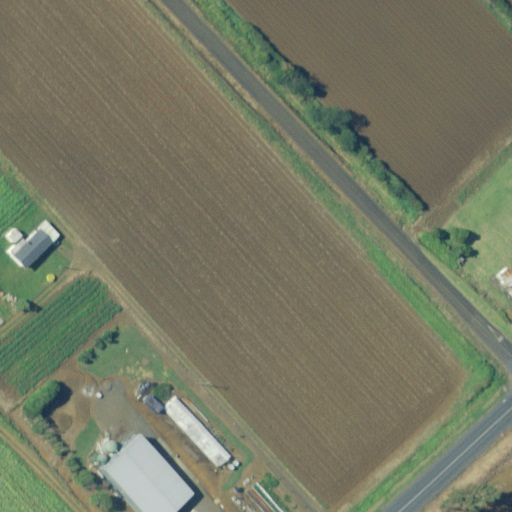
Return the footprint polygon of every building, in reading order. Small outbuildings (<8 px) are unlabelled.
[(54,234),(57,232),(42,216),(34,224),(35,225),(19,241),(17,243),(14,240),(6,248),(7,249),(9,251),(8,251),(18,262),(21,265),(41,246),(48,240),(54,234)] [(5,233),(11,239),(18,232),(12,226),(5,233)] [(456,257),(460,261),(464,258),(460,253),(456,257)] [(511,268),(511,270),(505,263),(496,272),(502,278),(500,280),(511,292),(511,268)] [(149,382),(136,393),(138,395),(151,384),(149,382)] [(143,397),(155,410),(161,405),(148,392),(143,397)] [(217,463),(229,452),(175,393),(163,405),(217,463)] [(126,426),(111,439),(117,445),(132,432),(126,426)] [(189,489),(149,446),(136,431),(98,466),(139,511),(167,511),(191,491),(189,489)]
